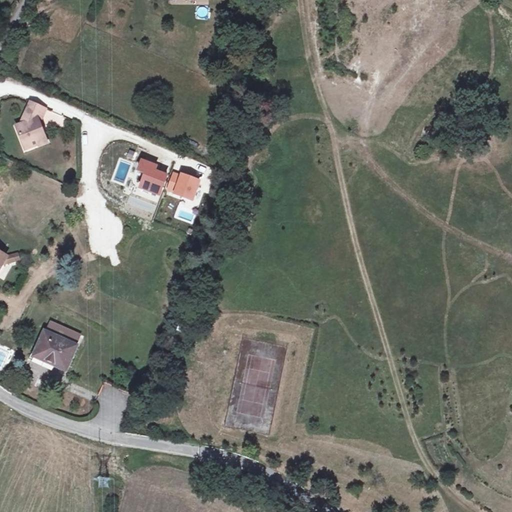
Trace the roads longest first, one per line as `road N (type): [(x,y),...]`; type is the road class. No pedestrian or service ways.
road 1 (track): [(392,55),(349,212),(405,423),(450,497),(472,511)]
road 2 (track): [(304,0),(324,117),(417,209),(511,263)]
road 3 (tertiary): [(0,394),(97,433),(206,453),(330,511)]
